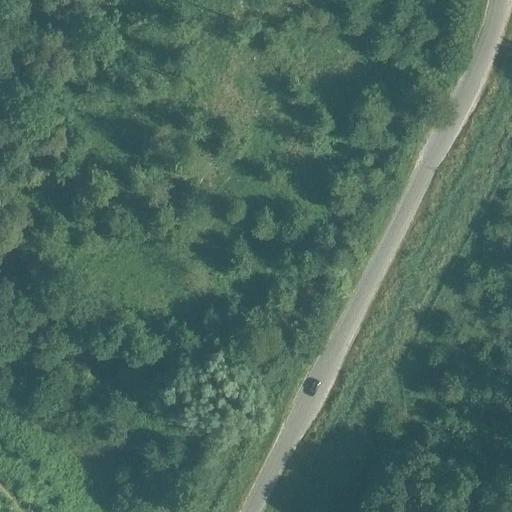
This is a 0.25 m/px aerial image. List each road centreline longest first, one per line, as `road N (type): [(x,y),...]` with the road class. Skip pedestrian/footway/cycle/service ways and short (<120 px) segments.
road 1 (unclassified): [(249,511),(477,74),(499,0)]
road 2 (track): [(511,118),(315,511)]
